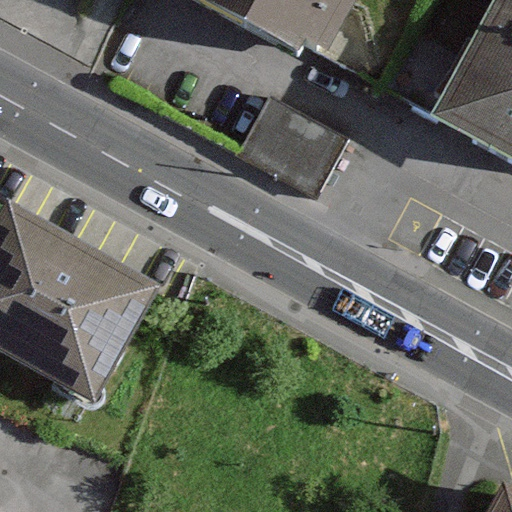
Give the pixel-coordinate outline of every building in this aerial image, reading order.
[(377,0),(221,0),(345,63),(377,0)] [(511,7),(482,67),(450,130),(511,161),(511,7)] [(392,97),(450,130),(482,67),(424,37),(395,91),(392,97)] [(280,100),(248,156),(335,205),(366,148),(280,100)] [(162,303),(8,219),(0,234),(0,373),(95,425),(162,303)] [(511,511),(511,476),(508,474),(486,511),(511,511)]
